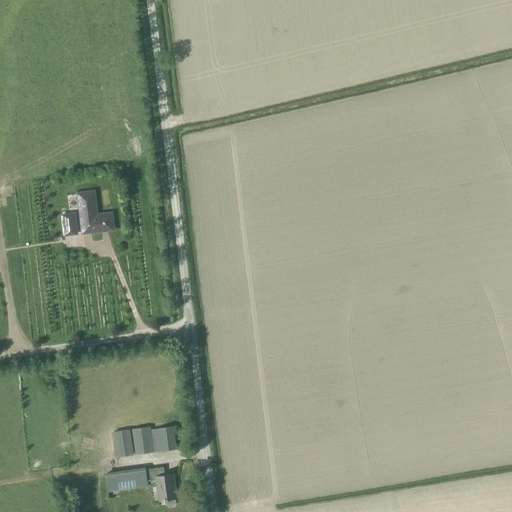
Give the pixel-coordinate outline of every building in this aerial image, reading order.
[(36,106),(39,119),(62,114),(59,101),(36,106)] [(82,233),(113,230),(111,214),(99,215),(96,213),(94,192),(78,194),(82,233)] [(61,214),(62,225),(77,224),(76,212),(61,214)] [(153,452),(150,430),(150,427),(132,430),(135,454),(153,452)] [(159,429),(158,429),(161,450),(162,450),(175,448),(172,427),(159,429)] [(117,456),(133,454),(129,430),(113,432),(117,456)] [(108,489),(149,485),(147,466),(106,471),(108,489)] [(175,498),(176,498),(173,474),(164,475),(163,467),(149,469),(150,480),(156,479),(159,500),(165,499),(165,502),(167,505),(169,506),(172,506),(174,504),(175,501),(175,498)]
